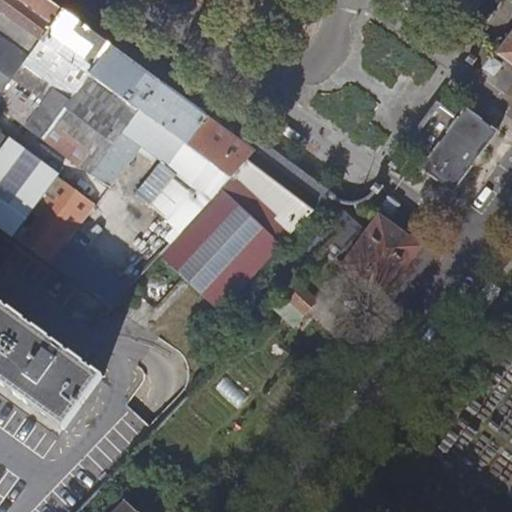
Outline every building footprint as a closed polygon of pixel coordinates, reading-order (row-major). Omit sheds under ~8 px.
[(0,0),(0,10),(43,41),(43,42),(65,12),(48,0),(0,0)] [(511,0),(477,0),(468,13),(466,13),(464,17),(470,21),(474,26),(478,35),(506,0),(511,0),(511,40),(502,55),(511,62),(511,0)] [(28,59),(43,41),(0,10),(0,97),(23,65),(28,59)] [(43,42),(91,77),(113,48),(65,12),(43,42)] [(80,93),(91,77),(43,42),(43,41),(28,59),(23,65),(57,89),(73,101),(80,93)] [(139,112),(160,83),(113,48),(91,77),(139,112)] [(496,78),(504,67),(493,60),(485,71),(496,78)] [(0,97),(0,108),(28,129),(57,89),(23,65),(0,97)] [(128,128),(139,112),(91,77),(80,93),(128,128)] [(188,147),(209,118),(160,83),(139,112),(188,147)] [(28,129),(44,140),(73,101),(57,89),(28,129)] [(93,176),(125,132),(128,128),(80,93),(73,101),(44,140),(93,176)] [(470,119),(449,103),(420,143),(440,160),(439,162),(458,176),(492,129),(473,115),(470,119)] [(173,167),(176,163),(188,147),(139,112),(128,128),(125,132),(146,147),(173,167)] [(232,180),(256,153),(209,118),(188,147),(232,180)] [(125,132),(93,176),(113,191),(123,178),(146,147),(125,132)] [(0,135),(0,153),(8,143),(9,142),(0,135)] [(33,213),(57,181),(44,171),(8,143),(0,153),(0,213),(12,223),(24,207),(33,213)] [(176,163),(219,194),(232,180),(188,147),(176,163)] [(160,257),(220,313),(277,252),(314,214),(323,202),(256,153),(232,180),(219,194),(187,228),(160,257)] [(15,239),(53,265),(68,245),(97,206),(59,179),(57,181),(33,213),(15,239)] [(341,209),(343,203),(337,196),(334,195),(330,199),(331,199),(327,205),(320,216),(332,225),(342,232),(332,243),(346,255),(356,243),(366,231),(341,209)] [(394,218),(401,208),(390,200),(383,210),(394,218)] [(383,219),(363,247),(348,269),(386,297),(422,249),(383,219)] [(309,250),(318,258),(325,251),(332,243),(342,232),(332,225),(309,250)] [(332,243),(325,251),(348,269),(363,247),(356,243),(346,255),(332,243)] [(113,308),(130,290),(68,245),(53,265),(88,290),(113,308)] [(279,284),(287,291),(296,282),(287,275),(279,284)] [(287,291),(274,306),(297,326),(319,303),(296,282),(287,291)] [(478,324),(503,291),(494,284),(469,316),(478,324)] [(0,382),(67,432),(105,379),(0,302),(0,382)] [(136,511),(127,503),(118,511),(136,511)]
